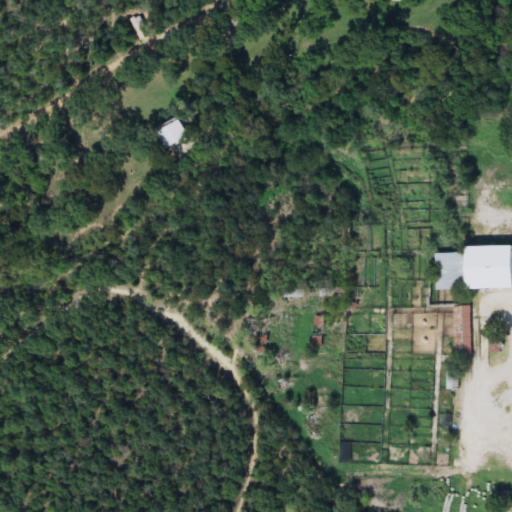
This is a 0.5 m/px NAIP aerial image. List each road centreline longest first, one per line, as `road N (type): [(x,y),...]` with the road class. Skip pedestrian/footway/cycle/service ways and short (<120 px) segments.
road 1 (residential): [(122,285),(88,290),(0,353),(13,125),(93,69),(219,0)]
road 2 (residential): [(71,87),(65,212),(82,224),(214,119),(231,0)]
road 3 (residential): [(511,165),(328,170),(164,309)]
road 4 (residential): [(373,511),(315,462),(252,361),(164,285),(144,276),(122,285)]
road 5 (residential): [(233,511),(254,436),(236,372),(138,289),(122,285)]
